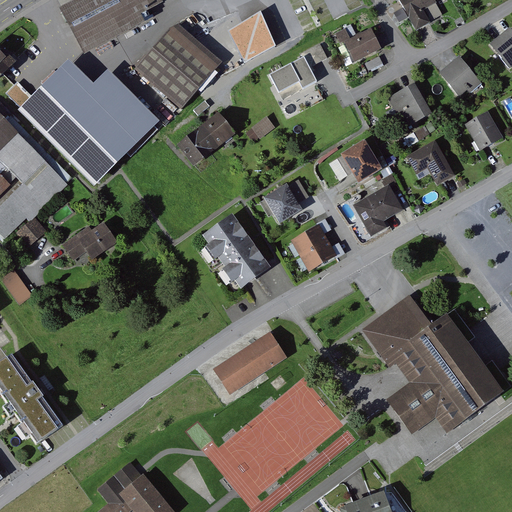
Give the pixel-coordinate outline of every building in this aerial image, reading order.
[(72,0),(56,9),(81,57),(141,26),(136,17),(158,6),(154,0),(72,0)] [(434,3),(432,0),(395,0),(389,4),(400,23),(407,19),(415,33),(429,25),(421,11),(434,3)] [(175,106),(179,109),(219,64),(175,24),(134,69),(175,106)] [(511,70),(511,35),(509,32),(491,46),(511,70)] [(349,66),(379,53),(370,33),(340,45),(349,66)] [(0,77),(12,65),(3,57),(0,61),(0,60),(0,77)] [(266,77),(278,100),(316,81),(304,58),(266,77)] [(459,99),(477,84),(455,59),(438,73),(459,99)] [(175,106),(134,69),(130,65),(104,81),(156,127),(175,106)] [(390,100),(407,130),(431,116),(414,86),(390,100)] [(90,99),(67,123),(112,166),(135,142),(90,99)] [(501,140),(487,115),(465,128),(479,152),(501,140)] [(216,116),(177,146),(193,167),(233,137),(216,116)] [(31,222),(67,188),(0,119),(0,194),(8,187),(0,179),(0,175),(5,171),(22,189),(0,210),(0,237),(3,241),(26,218),(31,222)] [(265,121),(251,131),(259,141),(273,131),(265,121)] [(418,142),(430,133),(425,126),(413,135),(418,142)] [(339,156),(355,184),(378,171),(362,143),(339,156)] [(453,177),(434,144),(406,160),(415,176),(427,169),(437,186),(453,177)] [(338,159),(330,164),(341,181),(349,176),(338,159)] [(95,188),(105,178),(88,161),(78,172),(95,188)] [(262,200),(277,226),(298,213),(284,188),(262,200)] [(386,188),(349,209),(366,239),(384,229),(380,222),(400,211),(386,188)] [(239,292),(268,272),(230,219),(201,239),(239,292)] [(43,235),(31,222),(18,235),(30,247),(43,235)] [(88,230),(63,247),(73,262),(85,254),(91,264),(116,247),(103,227),(91,235),(88,230)] [(309,273),(334,259),(317,228),(292,243),(309,273)] [(0,276),(0,279),(21,308),(33,299),(10,269),(0,276)] [(449,437),(511,390),(511,388),(494,364),(486,370),(471,350),(469,347),(477,341),(455,310),(431,327),(410,298),(390,313),(365,331),(391,366),(395,363),(409,383),(386,400),(389,404),(411,434),(434,417),(449,437)] [(215,372),(229,395),(288,357),(273,334),(215,372)] [(0,400),(34,448),(62,428),(11,357),(0,365),(0,400)] [(110,506),(103,511),(169,511),(141,477),(130,464),(97,491),(110,506)] [(392,511),(385,492),(345,506),(347,511),(392,511)]
